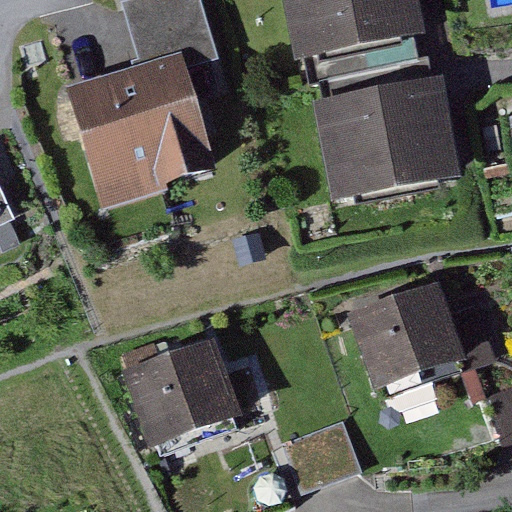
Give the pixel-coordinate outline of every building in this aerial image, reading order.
[(205,169),(183,82),(223,72),(204,0),(161,0),(126,9),(141,68),(68,87),(96,197),(205,169)] [(420,0),(288,0),(299,61),(427,38),(420,0)] [(314,111),(329,200),(460,178),(444,88),(314,111)] [(0,173),(0,233),(22,224),(0,173)] [(442,286),(358,315),(385,392),(468,363),(442,286)] [(223,342),(126,377),(152,447),(249,412),(223,342)]
